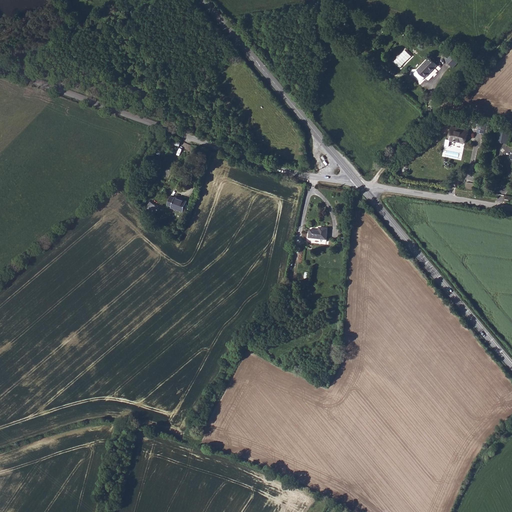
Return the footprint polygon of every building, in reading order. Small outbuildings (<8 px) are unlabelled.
[(415,50),(408,44),(397,56),(403,62),(415,50)] [(450,54),(456,60),(464,51),(458,45),(450,54)] [(432,51),(419,64),(420,65),(428,73),(440,59),(437,56),(439,54),(437,52),(435,54),(432,51)] [(464,51),(456,60),(457,61),(465,52),(464,51)] [(428,73),(420,65),(417,68),(417,69),(424,75),(425,75),(428,73)] [(491,129),(493,119),(486,117),(484,127),(491,129)] [(457,139),(465,142),(468,133),(467,132),(467,129),(460,127),(450,127),(449,139),(457,139)] [(465,189),(474,191),(475,184),(467,182),(465,189)] [(174,188),(169,187),(165,195),(171,197),(171,198),(183,203),(187,191),(174,186),(174,188)] [(151,201),(147,206),(156,213),(160,208),(151,201)] [(328,228),(319,226),(318,229),(309,229),(307,242),(326,244),(328,228)]
